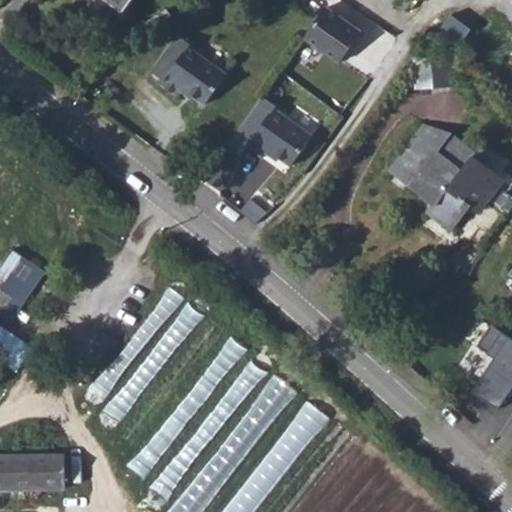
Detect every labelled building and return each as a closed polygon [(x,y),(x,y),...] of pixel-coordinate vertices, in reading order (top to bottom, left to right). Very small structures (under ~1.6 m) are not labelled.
[(112,0),(124,10),(131,0),(112,0)] [(332,11),(312,42),(347,66),(368,35),(332,11)] [(201,41),(189,32),(159,70),(171,79),(167,83),(183,96),(188,89),(210,106),(235,75),(197,45),(201,41)] [(455,55),(420,59),(423,83),(458,80),(455,55)] [(273,99),(248,137),(261,145),(258,149),(275,160),(280,152),(302,167),(322,136),(284,111),(286,107),(273,99)] [(440,159),(418,144),(394,178),(416,192),(440,159)] [(464,175),(440,159),(416,192),(440,208),(434,216),(458,232),(476,209),(482,213),(504,183),(474,162),(464,175)] [(0,309),(16,319),(47,268),(12,246),(0,266),(0,309)] [(110,400),(183,294),(168,283),(94,389),(110,400)] [(136,443),(223,325),(209,315),(122,433),(136,443)] [(0,357),(20,370),(36,344),(0,322),(0,357)] [(473,393),(497,408),(511,383),(511,336),(489,322),(474,345),(495,359),(473,393)] [(135,467),(150,477),(244,343),(229,333),(135,467)] [(213,493),(297,389),(282,377),(222,454),(207,472),(206,472),(198,482),(213,493)] [(307,444),(328,413),(310,401),(288,431),(307,444)] [(0,481),(61,482),(61,458),(61,456),(0,454),(0,481)]
